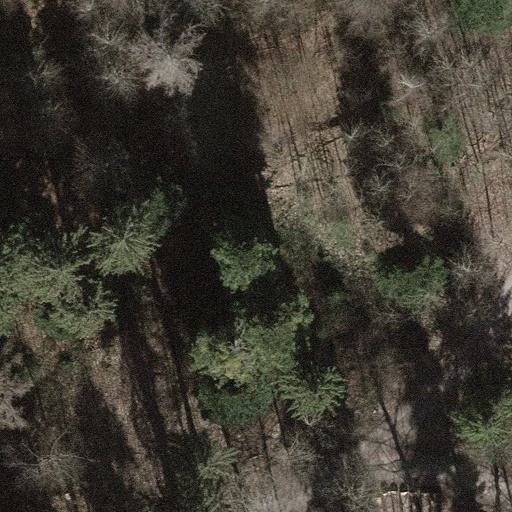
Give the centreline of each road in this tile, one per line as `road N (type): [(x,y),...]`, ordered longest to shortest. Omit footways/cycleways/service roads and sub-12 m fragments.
road 1 (track): [(289,488),(407,424),(511,304)]
road 2 (track): [(289,488),(459,470),(511,502)]
